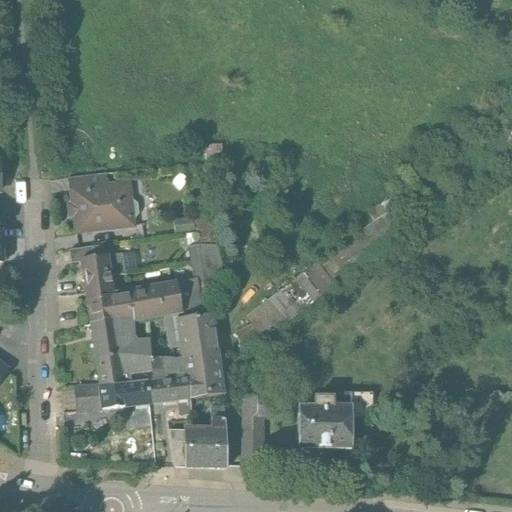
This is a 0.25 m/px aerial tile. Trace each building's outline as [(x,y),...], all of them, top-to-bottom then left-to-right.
[(481,3),(474,0),(443,0),(474,17),(481,3)] [(69,181),(70,193),(99,190),(97,177),(69,181)] [(99,190),(70,193),(75,235),(133,229),(132,221),(134,221),(138,216),(137,206),(132,203),(127,203),(125,187),(99,190)] [(164,224),(166,239),(197,235),(195,220),(164,224)] [(85,303),(87,302),(113,298),(110,280),(125,277),(121,257),(105,259),(103,247),(91,249),(93,261),(79,264),(79,265),(85,303)] [(176,286),(180,316),(210,310),(222,277),(218,261),(217,248),(196,248),(187,250),(189,260),(169,264),(174,287),(176,286)] [(70,266),(79,265),(79,264),(93,261),(91,249),(68,253),(70,266)] [(315,267),(279,295),(296,316),(332,288),(315,267)] [(87,302),(90,328),(114,324),(115,328),(131,325),(165,319),(176,317),(180,316),(176,286),(174,287),(113,298),(87,302)] [(270,310),(259,320),(253,330),(262,339),(284,326),(270,310)] [(177,323),(176,317),(165,319),(170,349),(178,348),(181,347),(177,323)] [(186,382),(190,402),(221,398),(210,318),(177,323),(181,347),(178,348),(180,363),(183,363),(186,382)] [(90,328),(95,361),(119,358),(150,360),(148,345),(135,346),(132,341),(131,325),(115,328),(114,324),(90,328)] [(161,373),(160,361),(150,360),(119,358),(95,361),(98,389),(122,386),(123,390),(129,390),(128,377),(151,374),(161,373)] [(183,363),(180,363),(175,364),(175,362),(160,361),(161,373),(151,374),(152,387),(186,382),(183,363)] [(146,387),(149,407),(178,404),(190,402),(186,382),(152,387),(146,387)] [(122,386),(98,389),(102,413),(149,407),(146,387),(129,390),(123,390),(122,386)] [(75,389),(78,414),(102,413),(98,389),(75,389)] [(351,418),(366,418),(366,413),(372,413),(371,397),(331,397),(331,400),(297,400),(297,453),(351,453),(351,418)] [(241,404),(242,465),(265,465),(265,452),(261,452),(261,419),(290,419),(290,401),(245,401),(241,404)] [(190,402),(178,404),(179,418),(184,417),(184,424),(191,423),(194,419),(190,419),(190,402)] [(184,433),(186,470),(225,471),(223,415),(223,410),(211,410),(209,434),(184,433)] [(173,470),(186,470),(184,433),(168,433),(173,470)]
